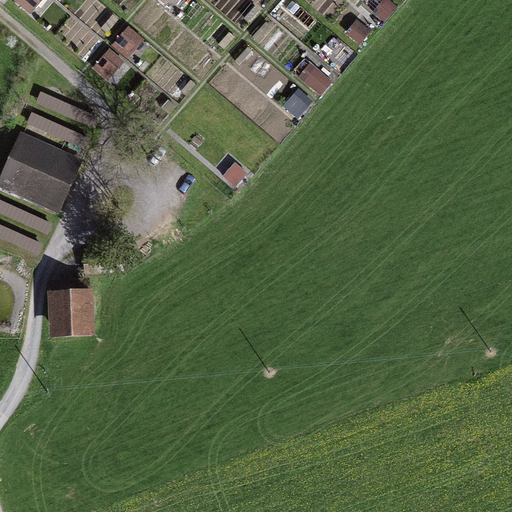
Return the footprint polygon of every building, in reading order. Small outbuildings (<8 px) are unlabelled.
[(36,20),(50,0),(18,0),(15,4),(36,20)] [(157,0),(174,15),(187,0),(157,0)] [(131,28),(94,70),(111,85),(148,43),(131,28)] [(75,174),(21,152),(4,193),(58,215),(75,174)] [(101,296),(58,300),(61,344),(104,341),(101,296)]
